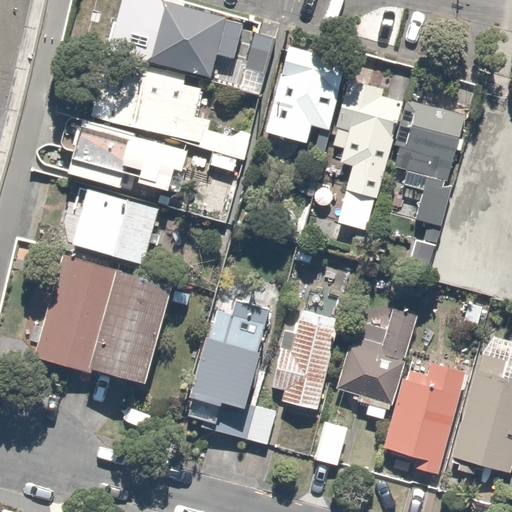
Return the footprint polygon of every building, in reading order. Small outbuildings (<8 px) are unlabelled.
[(151,0),(119,0),(107,49),(210,78),(216,54),(234,59),(244,24),(151,0)] [(309,49),(283,43),(263,132),(305,141),(309,123),(326,127),(339,72),(306,64),(309,49)] [(88,117),(242,157),(249,133),(207,123),(216,84),(101,54),(88,117)] [(368,234),(402,97),(345,83),(330,142),(339,145),(335,161),(344,163),(329,224),(368,234)] [(413,102),(397,170),(419,176),(409,220),(437,226),(464,114),(413,102)] [(46,172),(230,219),(242,157),(70,117),(65,119),(62,129),(58,147),(48,146),(36,152),(42,164),(46,172)] [(511,173),(501,211),(496,209),(484,253),(504,258),(508,244),(511,245),(511,278),(507,297),(511,298),(511,173)] [(157,208),(85,188),(70,244),(142,265),(157,208)] [(115,269),(62,255),(34,355),(85,371),(115,269)] [(169,283),(115,269),(85,371),(140,384),(169,283)] [(201,420),(199,428),(261,443),(270,408),(247,402),(271,301),(233,292),(229,311),(209,307),(183,415),(201,420)] [(316,408),(337,318),(297,309),(291,332),(284,331),(270,387),(281,389),(279,399),(316,408)] [(385,420),(412,318),(388,312),(384,328),(358,321),(352,346),(345,344),(333,389),(369,398),(364,415),(385,420)] [(511,471),(511,469),(511,379),(510,379),(511,373),(511,347),(485,340),(451,452),(511,471)] [(436,478),(466,373),(434,364),(432,371),(405,364),(381,447),(416,457),(411,471),(436,478)] [(347,425),(319,420),(312,459),(340,464),(347,425)]
